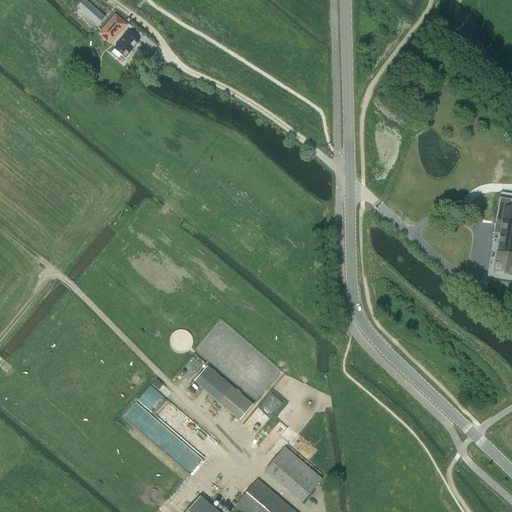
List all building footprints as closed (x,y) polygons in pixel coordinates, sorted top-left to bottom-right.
[(84,1),(77,8),(97,25),(103,18),(84,1)] [(114,14),(97,35),(102,39),(107,43),(110,46),(127,24),(114,14)] [(113,50),(109,55),(115,60),(119,55),(125,60),(137,45),(125,35),(113,50)] [(87,66),(81,73),(89,80),(95,72),(87,66)] [(442,194),(446,188),(441,185),(437,190),(442,194)] [(496,220),(494,234),(501,235),(498,255),(495,257),(497,259),(496,266),(498,267),(497,273),(511,275),(511,207),(510,207),(511,201),(500,199),(496,220)] [(240,422),(253,406),(230,386),(216,402),(240,422)] [(269,406),(275,411),(283,403),(273,394),(270,397),(274,400),(269,406)] [(266,452),(287,428),(279,422),(259,446),(266,452)] [(301,504),(324,477),(286,446),(264,472),(301,504)] [(217,511),(200,497),(187,511),(293,511),(257,481),(234,507),(239,511),(217,511)]
